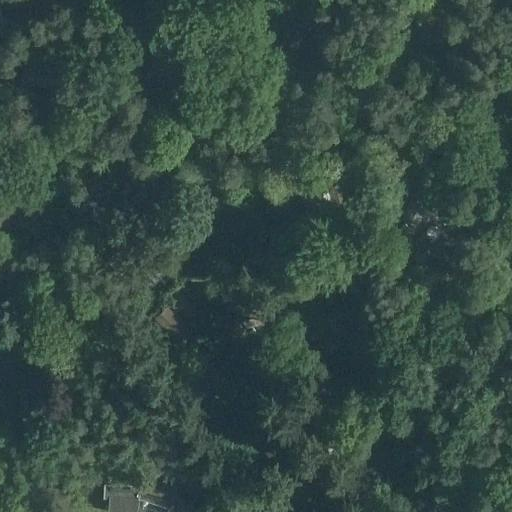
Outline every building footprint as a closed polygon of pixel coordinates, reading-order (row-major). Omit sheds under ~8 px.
[(308,27),(314,4),(298,0),(277,0),(273,17),(308,27)] [(417,12),(418,26),(448,25),(447,0),(410,1),(410,12),(417,12)] [(20,21),(6,27),(12,39),(25,33),(20,21)] [(154,61),(148,75),(174,87),(180,73),(192,46),(173,36),(171,38),(165,35),(154,61)] [(41,42),(40,46),(33,44),(29,71),(57,76),(62,47),(41,42)] [(287,143),(294,141),(293,134),(285,136),(287,143)] [(333,142),(317,147),(322,161),(337,156),(333,142)] [(215,148),(188,161),(206,200),(233,187),(215,148)] [(337,163),(303,174),(307,188),(325,182),(333,207),(349,202),(337,163)] [(99,172),(76,178),(87,224),(110,219),(99,172)] [(417,184),(404,217),(419,223),(426,205),(449,214),(455,199),(417,184)] [(406,220),(400,225),(407,235),(414,230),(406,220)] [(367,226),(357,227),(359,239),(369,237),(367,226)] [(137,286),(157,265),(128,239),(109,260),(137,286)] [(354,241),(330,247),(341,286),(365,279),(365,278),(374,275),(370,260),(360,262),(354,241)] [(202,262),(193,270),(205,284),(214,277),(202,262)] [(274,272),(258,278),(273,317),(289,311),(274,272)] [(156,298),(142,308),(169,347),(183,337),(156,298)] [(0,317),(0,358),(18,365),(30,328),(0,317)] [(238,320),(225,329),(234,343),(247,334),(238,320)] [(351,334),(361,358),(394,344),(383,320),(351,334)] [(212,358),(198,369),(226,401),(240,390),(212,358)] [(421,398),(379,420),(394,447),(435,425),(421,398)] [(274,411),(247,433),(269,460),(282,449),(271,435),(285,424),(274,411)] [(319,460),(306,470),(328,498),(341,488),(319,460)] [(437,489),(430,493),(437,505),(452,495),(462,510),(478,500),(460,474),(459,474),(455,469),(433,483),(437,489)] [(141,486),(104,483),(104,484),(106,484),(105,495),(109,496),(107,511),(133,511),(138,498),(168,508),(166,511),(195,511),(173,497),(177,487),(176,487),(175,489),(145,479),(146,477),(145,476),(141,486)]
